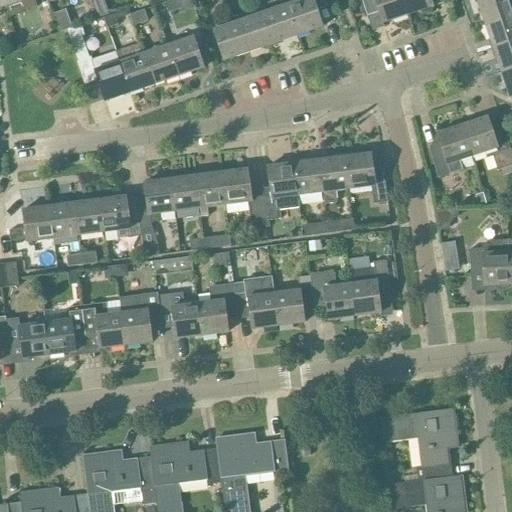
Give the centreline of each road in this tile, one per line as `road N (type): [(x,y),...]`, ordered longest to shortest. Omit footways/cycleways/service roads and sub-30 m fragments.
road 1 (residential): [(0,413),(440,358)]
road 2 (residential): [(19,151),(270,120),(386,83)]
road 3 (residential): [(440,358),(421,225),(386,83)]
road 4 (residential): [(494,511),(476,354)]
